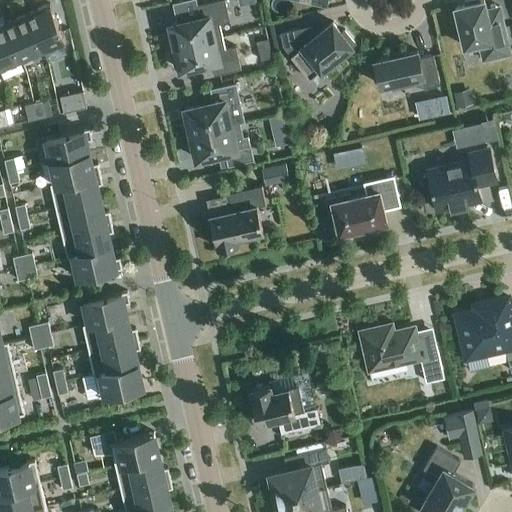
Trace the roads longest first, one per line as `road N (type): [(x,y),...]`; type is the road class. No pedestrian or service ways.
road 1 (residential): [(173,322),(511,243)]
road 2 (unclassified): [(173,322),(98,0)]
road 3 (unclassified): [(217,511),(173,322)]
